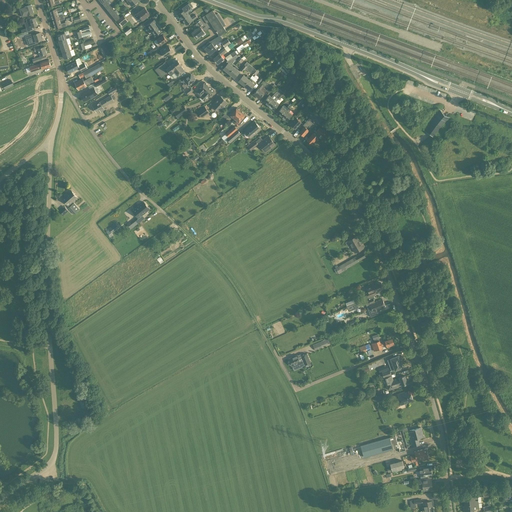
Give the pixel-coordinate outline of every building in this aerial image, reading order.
[(107,11),(111,7),(106,1),(102,4),(107,11)] [(178,14),(180,16),(180,17),(181,19),(182,19),(189,14),(188,12),(192,9),(193,6),(189,1),(179,8),(182,11),(178,14)] [(18,5),(22,17),(27,15),(26,14),(33,12),(31,4),(24,7),(23,3),(18,5)] [(143,9),(142,8),(131,17),(136,24),(150,14),(145,7),(143,9)] [(110,15),(115,21),(120,17),(118,14),(119,14),(116,10),(115,11),(110,15)] [(218,13),(216,14),(213,10),(202,17),(206,23),(210,21),(219,35),(226,31),(223,26),(226,25),(218,13)] [(189,14),(182,19),(183,20),(183,21),(183,22),(184,22),(186,25),(197,17),(195,14),(191,17),(189,14)] [(121,25),(127,20),(123,15),(117,20),(116,21),(120,26),(121,25)] [(33,27),(33,26),(38,25),(35,17),(30,19),(30,17),(26,19),(26,21),(24,22),(27,28),(33,27)] [(147,24),(149,27),(146,30),(148,32),(158,25),(154,19),(152,20),(150,18),(143,23),(145,26),(147,24)] [(194,25),(197,29),(192,32),(197,39),(202,35),(203,36),(205,34),(200,26),(203,24),(200,20),(194,25)] [(158,25),(148,32),(150,35),(153,32),(155,35),(162,30),(158,25)] [(36,33),(36,31),(29,34),(30,37),(34,36),(36,41),(42,40),(40,32),(36,33)] [(68,35),(66,36),(65,33),(57,35),(59,41),(67,39),(69,38),(68,35)] [(157,39),(154,41),(158,47),(161,45),(167,40),(165,37),(165,36),(163,34),(156,39),(157,39)] [(227,38),(221,42),(225,47),(231,43),(227,38)] [(61,47),(68,44),(67,39),(59,41),(61,47)] [(210,42),(211,43),(205,48),(210,54),(216,48),(213,45),(216,43),(213,40),(210,42)] [(239,52),(249,45),(247,43),(246,41),(236,48),(238,50),(237,50),(239,52)] [(101,46),(106,55),(113,51),(108,43),(101,46)] [(62,52),(70,50),(68,44),(61,47),(62,52)] [(173,51),(172,51),(172,50),(171,48),(170,48),(168,45),(164,48),(160,50),(161,51),(157,54),(160,57),(163,54),(165,57),(173,51)] [(35,52),(39,50),(41,56),(47,54),(44,46),(39,48),(39,46),(33,48),(35,52)] [(150,55),(158,50),(156,47),(148,52),(150,55)] [(221,55),(224,52),(225,53),(227,51),(224,47),(218,52),(219,53),(213,58),(218,64),(224,58),(221,55)] [(70,50),(62,52),(64,58),(72,56),(70,50)] [(237,56),(236,54),(233,57),(228,60),(229,61),(223,68),(229,73),(235,65),(232,63),(237,56)] [(172,61),(174,63),(167,68),(170,73),(170,72),(171,74),(175,78),(185,70),(181,64),(176,58),(172,61)] [(31,72),(42,68),(42,69),(51,66),(49,60),(40,62),(41,63),(29,66),(31,72)] [(80,67),(82,71),(87,68),(84,62),(79,65),(76,61),(66,66),(69,73),(80,67)] [(102,62),(97,65),(92,67),(79,74),(81,77),(85,75),(86,78),(103,68),(101,65),(103,64),(102,62)] [(243,72),(245,68),(249,64),(247,62),(245,64),(244,64),(240,69),(243,72)] [(284,64),(280,68),(286,74),(290,70),(284,64)] [(155,69),(161,77),(167,73),(165,70),(160,65),(155,69)] [(235,65),(229,73),(235,77),(239,71),(237,70),(238,68),(235,65)] [(184,88),(183,89),(185,92),(191,87),(189,84),(192,82),(192,81),(195,79),(194,78),(195,77),(194,76),(193,76),(191,74),(184,79),(186,82),(182,85),(184,88)] [(244,85),(250,77),(247,75),(246,77),(243,75),(238,80),(244,85)] [(91,76),(84,80),(82,78),(78,80),(79,81),(75,83),(78,89),(86,85),(94,81),(91,76)] [(94,83),(96,87),(107,81),(105,77),(94,83)] [(250,77),(244,85),(250,90),(256,82),(250,77)] [(11,79),(2,83),(4,89),(13,85),(11,79)] [(263,87),(268,82),(264,79),(261,83),(255,90),(256,91),(254,93),(260,98),(266,90),(263,87)] [(199,88),(195,92),(200,96),(201,96),(209,86),(205,82),(199,88)] [(266,90),(269,92),(276,86),(275,85),(274,84),(273,85),(272,85),(266,90)] [(205,101),(209,97),(214,90),(209,86),(201,96),(200,96),(205,101)] [(95,95),(97,94),(94,88),(81,95),(82,96),(81,97),(83,100),(84,100),(84,101),(90,98),(91,98),(96,95),(95,95)] [(263,101),(264,102),(265,104),(266,103),(269,105),(274,99),(278,94),(282,90),(279,88),(273,94),(271,97),(269,95),(263,101)] [(269,105),(271,108),(272,110),(273,109),(274,110),(279,103),(276,101),(278,99),(279,99),(284,92),(282,90),(278,94),(274,99),(269,105)] [(111,95),(100,102),(93,106),(96,112),(100,110),(101,112),(104,110),(103,107),(114,101),(111,95)] [(212,105),(219,111),(227,102),(220,96),(212,105)] [(277,112),(278,113),(277,114),(279,115),(282,117),(291,106),(289,104),(285,109),(282,106),(277,112)] [(178,118),(188,110),(184,105),(174,113),(178,118)] [(291,106),(282,117),(284,119),(284,120),(286,121),(286,120),(287,121),(292,115),(289,112),(293,108),(291,106)] [(197,111),(202,118),(205,116),(206,115),(201,108),(197,111)] [(237,109),(236,108),(235,110),(233,109),(229,113),(229,114),(229,115),(226,112),(221,118),(225,121),(228,117),(231,119),(232,116),(235,118),(240,111),(238,108),(237,109)] [(317,110),(314,114),(318,118),(322,115),(317,110)] [(424,130),(434,138),(450,117),(440,110),(424,130)] [(240,111),(235,118),(237,120),(235,123),(239,126),(245,118),(243,117),(244,115),(244,114),(241,111),(241,112),(240,111)] [(297,119),(302,114),(300,112),(295,117),(292,120),(293,121),(290,124),(295,128),(301,122),(297,119)] [(245,131),(244,133),(244,134),(246,137),(248,137),(249,136),(251,138),(261,129),(254,121),(244,130),(245,131)] [(304,126),(299,132),(303,136),(309,130),(307,128),(309,126),(306,123),(304,126)] [(234,126),(225,133),(228,137),(237,129),(234,126)] [(310,141),(312,143),(316,139),(316,140),(319,137),(318,137),(321,135),(325,138),(328,135),(320,127),(316,130),(318,132),(316,135),(314,132),(307,139),(308,140),(307,140),(309,142),(310,141)] [(226,142),(228,141),(230,143),(241,133),(237,129),(228,137),(224,140),(226,142)] [(258,143),(265,152),(272,147),(271,146),(274,143),(268,135),(258,143)] [(255,140),(248,146),(251,150),(259,144),(255,140)] [(62,198),(68,205),(77,197),(71,190),(62,198)] [(131,223),(130,222),(127,224),(130,229),(145,218),(142,215),(149,209),(144,202),(132,210),(138,218),(137,219),(137,218),(131,223)] [(68,208),(74,214),(79,209),(74,203),(68,208)] [(112,233),(119,227),(115,223),(108,228),(109,229),(106,231),(108,234),(110,237),(112,235),(110,233),(111,232),(112,233)] [(348,240),(355,253),(363,248),(356,236),(348,240)] [(356,256),(336,268),(339,274),(347,270),(346,269),(359,262),(359,261),(360,261),(366,257),(364,252),(356,257),(356,256)] [(368,292),(366,293),(367,298),(373,295),(374,295),(376,295),(375,292),(383,289),(381,282),(374,285),(373,284),(366,286),(368,292)] [(373,295),(367,298),(368,300),(365,302),(369,314),(371,317),(379,314),(377,311),(386,307),(382,299),(375,301),(373,298),(374,298),(374,295),(373,295)] [(349,311),(358,307),(356,303),(347,306),(349,311)] [(375,342),(371,343),(374,351),(383,348),(382,346),(386,345),(387,347),(394,344),(392,338),(385,341),(381,343),(380,341),(375,342)] [(361,353),(371,350),(369,344),(360,347),(361,353)] [(289,361),(288,361),(288,362),(289,364),(290,364),(291,366),(295,364),(297,369),(302,367),(302,366),(305,365),(311,363),(307,353),(301,356),(303,359),(300,361),(297,355),(288,359),(289,361)] [(391,358),(391,359),(393,366),(391,367),(390,367),(391,370),(391,371),(392,371),(395,369),(395,370),(402,367),(403,367),(402,367),(401,363),(402,363),(401,360),(400,360),(398,356),(399,356),(398,355),(398,356),(391,358)] [(359,368),(362,375),(370,371),(368,365),(359,368)] [(393,388),(402,386),(408,384),(405,375),(399,377),(399,378),(393,380),(391,374),(383,377),(385,381),(388,390),(393,388)] [(380,391),(379,388),(376,389),(379,396),(384,394),(383,390),(380,391)] [(397,395),(400,404),(412,400),(409,391),(397,395)] [(409,430),(413,446),(419,444),(418,438),(423,436),(421,427),(409,430)] [(405,451),(400,431),(394,433),(395,436),(398,447),(400,452),(405,451)] [(364,457),(392,449),(389,437),(360,445),(364,457)] [(411,458),(412,461),(428,457),(426,448),(414,451),(415,457),(411,458)] [(402,460),(390,463),(392,473),(402,470),(401,468),(404,467),(402,460)] [(421,476),(421,478),(429,477),(428,473),(431,473),(431,470),(431,469),(431,467),(427,468),(427,467),(420,467),(420,468),(419,469),(419,470),(420,470),(420,476),(421,476)] [(428,478),(419,480),(420,486),(422,486),(423,490),(432,489),(431,481),(428,482),(428,479),(428,478)] [(465,504),(478,503),(478,497),(474,497),(474,496),(464,497),(465,504)] [(410,500),(411,508),(416,507),(416,504),(422,503),(421,499),(410,500)] [(422,511),(432,511),(432,509),(431,501),(423,502),(424,508),(422,508),(422,511)] [(478,503),(465,504),(465,506),(464,506),(464,511),(465,511),(470,511),(470,510),(476,510),(476,508),(479,508),(478,503)]
